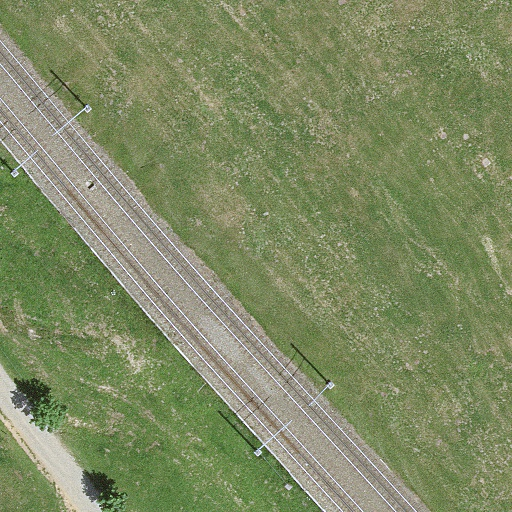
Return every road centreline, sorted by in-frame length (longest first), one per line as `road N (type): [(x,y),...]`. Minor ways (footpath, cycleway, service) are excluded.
road 1 (track): [(283,0),(467,394),(511,451)]
road 2 (track): [(97,511),(0,393)]
